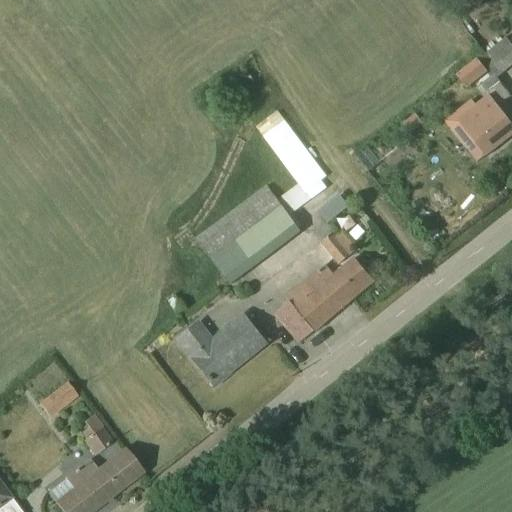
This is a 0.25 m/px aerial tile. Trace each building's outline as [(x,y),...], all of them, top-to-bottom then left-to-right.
[(498,77),(511,67),(511,49),(503,38),(457,72),(468,87),(492,69),(498,77)] [(256,73),(246,61),(213,86),(225,101),(251,81),(249,78),(256,73)] [(464,85),(445,99),(487,155),(511,136),(511,123),(498,104),(510,95),(497,79),(473,97),(464,85)] [(257,103),(253,96),(232,111),(236,117),(257,103)] [(256,128),(298,186),(276,202),(266,189),(196,240),(229,285),(311,225),(300,210),(310,202),(309,201),(331,185),(278,112),(256,128)] [(401,124),(409,135),(424,124),(417,113),(401,124)] [(299,345),(373,284),(351,257),(357,251),(330,219),(313,234),(320,243),(308,253),(320,267),(283,298),(288,303),(273,315),(299,345)] [(267,345),(241,313),(211,338),(197,321),(173,341),(213,390),(267,345)] [(77,397),(66,381),(39,401),(51,417),(77,397)] [(93,433),(104,426),(96,414),(86,421),(93,433)] [(103,426),(85,443),(98,457),(116,440),(103,426)] [(46,494),(60,511),(95,511),(144,474),(123,447),(96,468),(90,460),(46,494)] [(0,511),(24,511),(0,481),(0,511)]
